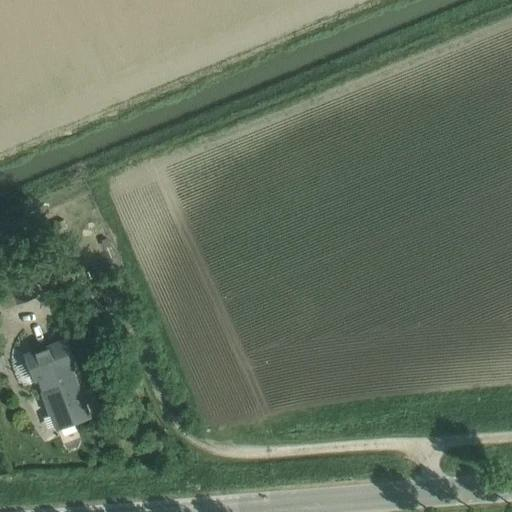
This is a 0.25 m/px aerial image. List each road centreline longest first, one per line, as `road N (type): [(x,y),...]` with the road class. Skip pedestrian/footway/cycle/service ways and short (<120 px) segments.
road 1 (tertiary): [(511,491),(339,500)]
road 2 (tertiary): [(339,500),(187,511)]
